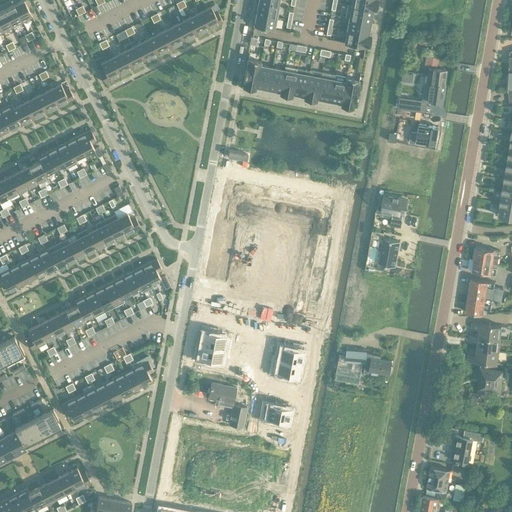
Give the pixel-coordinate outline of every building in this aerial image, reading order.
[(22,22),(32,17),(23,0),(13,5),(22,22)] [(347,4),(372,9),(373,0),(352,0),(351,5),(347,4)] [(256,13),(277,17),(279,6),(277,5),(258,2),(256,13)] [(345,17),(370,22),(372,9),(347,4),(345,17)] [(13,27),(22,22),(13,5),(4,10),(13,27)] [(223,22),(218,12),(217,11),(214,13),(211,6),(201,11),(209,29),(223,22)] [(0,26),(3,32),(13,27),(4,10),(0,11),(0,26)] [(197,35),(209,29),(201,11),(188,18),(197,35)] [(277,17),(256,13),(254,25),(262,27),(265,28),(265,27),(275,29),(277,17)] [(370,22),(345,17),(345,18),(349,18),(347,30),(367,34),(370,22)] [(184,42),(197,35),(188,18),(175,25),(184,42)] [(171,48),(184,42),(175,25),(162,31),(171,48)] [(367,34),(347,30),(344,42),(353,44),(353,45),(356,45),(365,46),(367,34)] [(158,55),(171,48),(162,31),(149,38),(158,55)] [(145,62),(158,55),(149,38),(136,44),(145,62)] [(132,68),(145,62),(136,44),(124,51),(132,68)] [(425,65),(437,67),(439,58),(438,58),(439,50),(422,47),(421,55),(426,56),(425,65)] [(120,75),(132,68),(124,51),(111,58),(120,75)] [(105,82),(120,75),(111,58),(101,63),(104,69),(99,72),(105,82)] [(256,86),(260,65),(261,62),(255,61),(256,60),(253,59),(253,60),(247,59),(245,72),(244,72),(244,75),(243,84),(256,86)] [(268,89),(272,68),(260,65),(256,86),(268,89)] [(293,93),(296,73),(297,69),(285,66),(284,70),(280,91),(293,93)] [(280,91),(284,70),(272,68),(268,89),(280,91)] [(429,69),(428,76),(433,76),(432,85),(445,87),(447,71),(434,69),(434,70),(429,69)] [(402,72),(401,79),(412,80),(413,73),(402,72)] [(304,95),(308,75),(296,73),(293,93),(304,95)] [(308,75),(304,95),(316,98),(320,77),(308,75)] [(400,98),(399,108),(426,112),(427,101),(443,103),(445,87),(432,85),(433,76),(428,76),(424,101),(400,98)] [(320,77),(316,98),(328,100),(332,79),(320,77)] [(344,82),(341,102),(354,105),(356,96),(357,93),(356,93),(359,80),(353,79),(351,78),(351,79),(345,78),(344,82)] [(332,79),(328,100),(341,102),(344,82),(332,79)] [(59,106),(74,98),(69,87),(64,90),(61,83),(50,89),(59,106)] [(46,112),(59,106),(50,89),(38,95),(46,112)] [(34,119),(46,112),(38,95),(25,102),(34,119)] [(22,125),(34,119),(25,102),(13,108),(22,125)] [(9,127),(18,122),(20,126),(22,125),(13,108),(12,108),(10,104),(0,110),(9,127)] [(0,131),(9,127),(0,110),(0,109),(0,131)] [(399,118),(397,125),(407,126),(408,119),(399,118)] [(424,143),(436,145),(439,127),(419,124),(417,133),(412,132),(410,142),(423,145),(424,143)] [(75,137),(84,154),(94,149),(91,143),(96,140),(90,130),(75,137)] [(75,159),(84,154),(75,137),(66,142),(75,159)] [(66,142),(56,147),(65,164),(64,165),(66,168),(77,163),(75,159),(66,142)] [(56,147),(47,152),(55,169),(64,165),(65,164),(56,147)] [(37,159),(38,159),(46,174),(55,169),(47,152),(36,157),(37,159)] [(38,183),(48,178),(46,174),(38,159),(37,159),(28,164),(38,183)] [(28,188),(38,183),(28,164),(19,169),(28,188)] [(19,169),(9,174),(19,193),(28,188),(19,169)] [(0,180),(9,198),(19,193),(9,174),(0,178),(0,180)] [(511,180),(504,179),(502,191),(511,192),(511,180)] [(0,180),(0,202),(9,198),(0,180)] [(226,181),(223,199),(233,201),(236,183),(226,181)] [(236,183),(233,201),(242,203),(246,185),(236,183)] [(118,185),(114,188),(118,196),(122,194),(118,185)] [(246,185),(242,203),(252,204),(255,186),(246,185)] [(255,186),(252,204),(261,206),(265,188),(255,186)] [(265,188),(261,206),(271,208),(274,190),(265,188)] [(274,190),(271,208),(280,210),(283,192),(274,190)] [(511,192),(502,191),(500,203),(511,205),(511,192)] [(283,192),(280,210),(289,212),(293,194),(283,192)] [(293,194),(289,212),(299,213),(302,195),(293,194)] [(302,195),(299,213),(308,215),(312,197),(302,195)] [(391,218),(390,225),(401,227),(402,220),(403,213),(405,214),(407,200),(398,198),(398,197),(393,196),(393,197),(384,195),(381,212),(392,214),(392,218),(391,218)] [(312,197),(308,215),(318,217),(321,199),(312,197)] [(321,199),(318,217),(328,219),(331,201),(321,199)] [(511,205),(500,203),(498,215),(511,217),(511,205)] [(117,218),(125,235),(140,227),(135,216),(130,219),(127,212),(117,217),(117,218)] [(115,213),(105,219),(116,240),(125,235),(117,218),(117,217),(115,213)] [(217,218),(215,228),(233,231),(235,221),(217,218)] [(105,219),(95,224),(97,228),(97,227),(106,245),(116,240),(105,219)] [(97,250),(106,245),(97,227),(97,228),(89,232),(88,232),(97,250)] [(78,237),(87,254),(97,250),(88,232),(89,232),(87,228),(77,233),(79,237),(78,237)] [(215,228),(214,237),(232,241),(233,231),(215,228)] [(311,236),(309,245),(327,249),(329,239),(311,236)] [(77,259),(78,259),(87,254),(78,237),(69,242),(77,259)] [(214,237),(212,247),(230,250),(232,241),(214,237)] [(68,264),(77,259),(69,242),(67,238),(57,243),(68,264)] [(382,238),(378,263),(395,267),(400,241),(382,238)] [(58,269),(68,264),(57,243),(47,248),(56,266),(58,269)] [(309,245),(307,255),(325,258),(327,249),(309,245)] [(475,253),(474,258),(497,262),(499,249),(493,249),(493,248),(488,247),(487,248),(476,246),(476,248),(474,248),(474,253),(475,253)] [(212,247),(210,256),(228,259),(230,250),(212,247)] [(47,270),(56,266),(47,248),(38,253),(47,270)] [(38,253),(28,258),(37,275),(47,270),(38,253)] [(307,255),(305,264),(323,268),(325,258),(307,255)] [(210,256),(208,265),(226,269),(228,259),(210,256)] [(18,263),(27,280),(37,275),(28,258),(18,263)] [(497,262),(474,258),(473,264),(472,263),(471,269),(472,269),(472,270),(484,272),(484,273),(489,273),(490,272),(496,273),(497,262)] [(157,259),(142,266),(152,287),(153,287),(151,283),(161,278),(157,272),(162,269),(157,259)] [(27,280),(18,263),(9,268),(18,285),(27,280)] [(305,264),(303,274),(321,277),(323,268),(305,264)] [(208,265),(206,275),(224,279),(226,269),(208,265)] [(152,287),(142,266),(132,271),(143,292),(152,287)] [(9,268),(0,272),(0,286),(5,284),(8,290),(18,285),(9,268)] [(122,276),(131,293),(140,289),(142,292),(143,292),(132,271),(122,276)] [(303,274),(302,283),(320,287),(321,277),(303,274)] [(113,281),(124,302),(122,298),(131,293),(122,276),(113,281)] [(468,289),(503,294),(504,288),(494,287),(495,281),(470,277),(468,289)] [(124,302),(113,281),(103,286),(114,307),(124,302)] [(302,283),(300,293),(318,296),(320,287),(302,283)] [(114,307),(103,286),(94,291),(104,312),(114,307)] [(468,289),(466,300),(492,304),(493,298),(502,300),(503,294),(468,289)] [(104,312),(94,291),(84,296),(95,317),(104,312)] [(300,293),(298,302),(316,306),(318,296),(300,293)] [(95,317),(84,296),(74,301),(85,322),(83,318),(92,313),(94,317),(95,317)] [(492,304),(466,300),(465,309),(466,309),(466,312),(483,314),(484,308),(491,309),(492,306),(492,304)] [(65,306),(75,327),(85,322),(74,301),(65,306)] [(298,302),(296,312),(314,315),(316,306),(298,302)] [(75,327),(65,306),(61,307),(63,311),(57,315),(66,332),(75,327)] [(47,319),(56,337),(66,332),(57,315),(47,319)] [(38,324),(47,341),(56,337),(47,319),(38,324)] [(479,329),(478,335),(478,336),(500,338),(502,326),(472,322),(471,328),(479,329)] [(47,341),(38,324),(27,330),(31,336),(26,339),(31,349),(47,341)] [(205,330),(202,345),(227,350),(229,337),(214,334),(214,332),(205,330)] [(499,351),(500,338),(478,336),(478,335),(470,334),(470,341),(478,342),(477,348),(499,351)] [(14,336),(4,341),(13,358),(24,353),(19,342),(17,343),(14,336)] [(4,341),(0,343),(0,354),(4,363),(13,358),(4,341)] [(199,350),(197,358),(224,363),(227,350),(202,345),(201,350),(199,350)] [(275,359),(300,364),(303,349),(293,347),(293,349),(280,347),(278,359),(275,359)] [(497,364),(499,351),(477,348),(476,355),(468,354),(468,360),(497,364)] [(347,355),(346,361),(363,363),(365,363),(364,369),(369,369),(369,370),(372,371),(371,373),(378,374),(379,372),(390,374),(392,361),(380,359),(381,356),(367,353),(367,351),(347,349),(347,355)] [(340,354),(335,379),(359,384),(363,363),(346,361),(347,355),(340,354)] [(275,359),(273,372),(277,373),(277,375),(286,377),(287,375),(298,377),(300,364),(275,359)] [(133,367),(138,376),(142,384),(152,379),(148,373),(153,371),(148,360),(133,367)] [(138,376),(133,367),(123,372),(132,389),(142,384),(138,376)] [(470,392),(468,403),(481,406),(482,390),(502,392),(504,370),(480,368),(478,393),(470,392)] [(132,389),(123,372),(114,377),(122,394),(132,389)] [(104,382),(113,399),(122,394),(114,377),(104,382)] [(92,383),(103,404),(113,399),(104,382),(95,387),(93,383),(92,383)] [(208,398),(216,400),(215,403),(232,408),(228,424),(242,427),(247,408),(232,404),(236,387),(211,382),(208,398)] [(103,404),(92,383),(83,388),(94,409),(103,404)] [(75,397),(84,414),(94,409),(83,388),(82,389),(84,393),(75,397)] [(60,405),(66,416),(70,413),(74,419),(84,414),(75,397),(60,405)] [(265,404),(263,417),(278,420),(278,423),(287,425),(289,417),(290,417),(291,409),(265,404)] [(59,419),(53,408),(42,414),(51,431),(60,426),(57,420),(59,419)] [(51,431),(42,414),(33,419),(42,435),(51,431)] [(42,435),(33,419),(24,423),(32,440),(42,435)] [(15,428),(15,430),(23,445),(32,440),(24,423),(15,428)] [(485,433),(474,431),(465,429),(463,437),(455,435),(450,459),(456,460),(456,462),(459,463),(459,461),(468,462),(473,439),(483,441),(485,433)] [(23,445),(15,430),(6,435),(16,454),(25,449),(23,445)] [(16,454),(6,435),(0,437),(0,446),(6,459),(16,454)] [(428,487),(427,495),(445,498),(450,470),(431,466),(427,487),(428,487)] [(67,472),(75,490),(90,482),(85,471),(80,474),(77,467),(67,472)] [(66,495),(75,490),(67,472),(57,477),(66,495)] [(56,499),(66,495),(57,477),(47,482),(56,499)] [(47,482),(38,487),(46,504),(56,499),(47,482)] [(463,501),(466,487),(456,485),(453,500),(463,501)] [(38,487),(29,492),(28,492),(35,506),(34,506),(36,510),(46,504),(38,487)] [(27,488),(16,493),(25,511),(34,506),(35,506),(28,492),(29,492),(27,488)] [(16,493),(7,498),(13,511),(22,511),(25,511),(16,493)] [(423,495),(420,511),(428,511),(435,511),(439,498),(445,499),(445,498),(427,495),(423,495)] [(106,511),(109,498),(98,496),(97,503),(91,502),(89,511),(106,511)] [(13,511),(7,498),(0,501),(0,508),(1,511),(13,511)] [(117,511),(120,500),(109,498),(106,511),(117,511)] [(117,511),(129,511),(131,502),(120,500),(117,511)]
